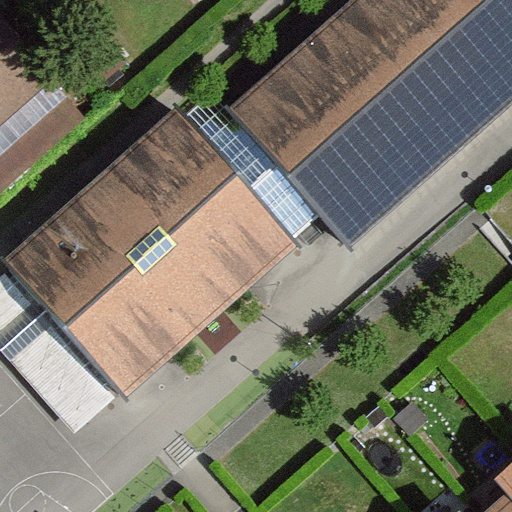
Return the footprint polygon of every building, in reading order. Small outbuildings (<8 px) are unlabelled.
[(511,0),(386,0),(241,127),(234,133),(324,235),(347,261),(511,117),(511,0)] [(0,196),(86,121),(0,24),(0,196)] [(304,252),(215,150),(189,119),(11,273),(120,397),(127,406),(304,252)] [(234,133),(215,150),(304,252),(324,235),(234,133)] [(120,397),(11,273),(0,283),(0,350),(75,436),(120,397)]
